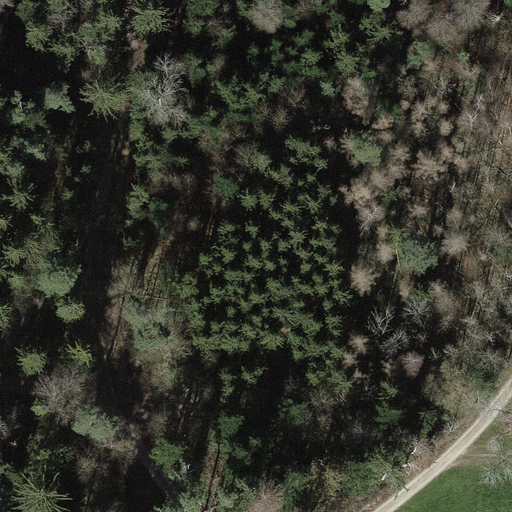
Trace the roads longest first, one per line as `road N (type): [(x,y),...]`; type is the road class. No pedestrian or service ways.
road 1 (track): [(132,0),(107,205),(0,340)]
road 2 (track): [(0,386),(48,389),(118,419),(183,511)]
road 3 (track): [(107,205),(104,369),(118,419)]
road 4 (track): [(511,383),(497,411),(377,511)]
